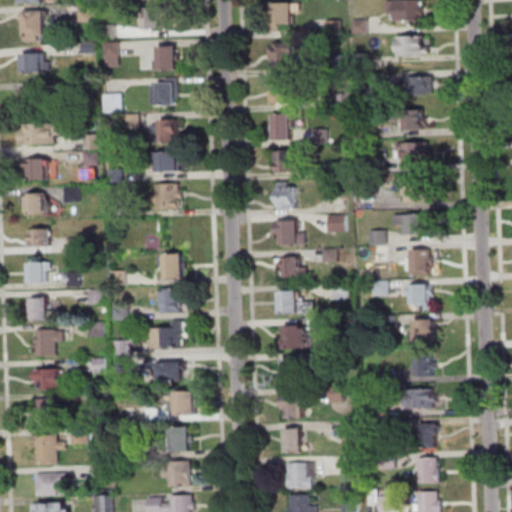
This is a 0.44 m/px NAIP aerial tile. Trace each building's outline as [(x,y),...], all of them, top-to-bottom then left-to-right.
[(397,20),(397,13),(389,14),(389,1),(423,0),(423,8),(425,8),(425,13),(423,13),(424,20),(397,20)] [(303,13),(296,13),(296,23),(275,24),(274,4),(303,3),(303,13)] [(95,22),(81,23),(80,8),(94,7),(95,22)] [(171,28),(144,29),(144,17),(152,16),(152,8),(177,7),(177,18),(171,18),(171,28)] [(48,35),(44,36),(44,40),(32,41),(31,36),(28,36),(27,20),(25,20),(24,13),(47,12),(48,35)] [(369,19),(370,32),(357,33),(356,20),(369,19)] [(343,21),(344,33),(328,34),(327,21),(343,21)] [(117,39),(105,39),(105,26),(117,25),(117,39)] [(401,55),(400,36),(423,35),(424,39),(426,39),(427,41),(431,41),(431,54),(401,55)] [(98,54),(86,54),(85,44),(98,43),(98,54)] [(121,67),(107,67),(107,43),(120,43),(121,67)] [(277,69),(276,44),(298,43),(299,56),(305,55),(305,68),(277,69)] [(179,69),(162,70),(161,47),(178,46),(179,69)] [(45,71),(27,72),(26,53),(44,53),(45,63),(51,63),(51,70),(45,70),(45,71)] [(330,69),(330,56),(344,55),(344,68),(330,69)] [(356,55),(371,55),(371,71),(357,71),(356,55)] [(371,90),(371,76),(388,75),(388,89),(371,90)] [(411,95),(411,78),(435,78),(436,94),(411,95)] [(66,97),(66,84),(81,83),(82,96),(66,97)] [(276,104),(275,83),(293,83),(293,103),(276,104)] [(154,106),(153,86),(161,85),(161,84),(178,84),(179,105),(154,106)] [(26,87),(46,87),(47,100),(26,101),(26,87)] [(108,112),(108,95),(125,94),(126,112),(108,112)] [(332,108),(331,96),(346,95),(346,108),(332,108)] [(425,129),(409,129),(408,111),(424,110),(425,129)] [(294,140),(277,140),(277,115),(300,114),(300,128),(294,128),(294,140)] [(143,115),(143,128),(130,128),(129,116),(143,115)] [(179,142),(164,143),(164,120),(180,120),(181,133),(179,134),(179,142)] [(58,144),(22,145),(21,132),(28,132),(28,126),(62,124),(63,135),(58,136),(58,144)] [(374,141),(360,141),(360,128),(374,127),(374,141)] [(330,144),(316,144),(316,131),(329,131),(330,144)] [(102,149),(87,150),(87,136),(102,135),(102,149)] [(406,164),(406,151),(400,151),(399,145),(431,144),(431,163),(406,164)] [(101,151),(102,166),(88,166),(87,151),(101,151)] [(279,172),(278,152),(310,151),(311,160),(299,161),(299,171),(279,172)] [(162,172),(161,153),(182,152),(183,172),(162,172)] [(31,160),(50,159),(51,179),(31,180),(31,160)] [(360,161),(373,160),(373,174),(360,175),(360,161)] [(335,176),(334,162),(348,162),(349,176),(335,176)] [(112,183),(112,171),(126,170),(126,183),(112,183)] [(408,203),(407,179),(429,179),(430,202),(408,203)] [(281,182),(290,182),(291,187),(298,186),(299,209),(282,210),(281,182)] [(163,209),(162,185),(181,185),(182,192),(185,192),(185,199),(182,200),(182,208),(163,209)] [(69,202),(68,189),(83,188),(84,202),(69,202)] [(375,208),(375,192),(361,192),(361,208),(375,208)] [(31,215),(30,195),(49,194),(50,215),(31,215)] [(128,217),(112,218),(112,203),(128,202),(128,217)] [(433,215),(434,234),(406,235),(405,225),(397,226),(397,217),(433,215)] [(349,232),(333,233),(332,217),(348,216),(349,232)] [(281,237),(281,221),(301,221),(301,234),(308,234),(309,245),(285,246),(285,237),(281,237)] [(53,229),(53,246),(33,247),(33,242),(36,241),(35,230),(53,229)] [(373,246),(373,232),(389,231),(390,246),(373,246)] [(83,252),(70,253),(70,239),(83,239),(83,252)] [(375,247),(388,247),(389,261),(376,261),(375,247)] [(327,262),(326,250),(339,249),(340,261),(327,262)] [(416,276),(415,252),(432,251),(433,275),(416,276)] [(186,279),(170,279),(169,254),(185,254),(186,279)] [(286,277),(285,258),(303,257),(304,276),(286,277)] [(33,264),(54,263),(55,270),(50,271),(50,283),(33,283),(33,264)] [(128,271),(129,286),(115,286),(115,272),(128,271)] [(84,273),(85,287),(71,287),(71,273),(84,273)] [(391,295),(377,295),(377,282),(391,281),(391,295)] [(352,299),(338,300),(337,284),(352,284),(352,299)] [(432,310),(416,311),(415,284),(431,284),(432,310)] [(166,312),(165,290),(184,290),(185,311),(166,312)] [(94,304),(93,291),(106,291),(106,304),(94,304)] [(318,313),(284,314),(283,291),(302,291),(302,303),(318,302),(318,313)] [(35,321),(35,299),(52,299),(52,320),(35,321)] [(117,308),(132,307),(132,320),(118,320),(117,308)] [(398,328),(384,329),(383,316),(398,316),(398,328)] [(331,330),(330,319),(344,318),(345,330),(331,330)] [(417,320),(438,319),(439,342),(418,342),(417,320)] [(192,322),(192,337),(185,337),(186,348),(155,349),(154,329),(176,328),(176,322),(188,321),(188,322),(192,322)] [(108,337),(94,337),(94,324),(108,323),(108,337)] [(288,350),(288,327),(305,327),(305,329),(308,329),(309,349),(288,350)] [(60,356),(41,357),(41,348),(38,349),(38,342),(40,342),(40,332),(66,331),(66,342),(59,342),(60,356)] [(119,355),(118,341),(134,340),(134,355),(119,355)] [(343,352),(344,366),(330,367),(330,353),(343,352)] [(134,371),(120,371),(119,358),(134,357),(134,371)] [(420,378),(419,357),(434,357),(434,377),(420,378)] [(109,358),(109,372),(97,373),(97,359),(109,358)] [(303,360),(304,383),(288,383),(288,361),(303,360)] [(186,362),(187,380),(163,380),(163,363),(186,362)] [(382,382),(381,370),(395,369),(396,382),(382,382)] [(43,390),(43,385),(41,386),(40,370),(63,370),(64,390),(43,390)] [(332,402),(332,387),(346,387),(346,402),(332,402)] [(436,409),(410,410),(409,392),(435,391),(436,409)] [(181,415),(180,393),(199,392),(199,415),(181,415)] [(96,405),(95,394),(109,394),(110,404),(96,405)] [(286,395),(307,395),(308,418),(290,419),(290,408),(287,408),(286,395)] [(386,412),(368,413),(367,398),(386,398),(386,412)] [(43,425),(42,400),(66,400),(66,410),(59,411),(60,424),(43,425)] [(131,408),(145,408),(146,422),(131,423),(131,408)] [(345,443),(344,424),(360,423),(360,443),(345,443)] [(424,447),(423,425),(440,424),(441,447),(424,447)] [(92,428),(92,444),(76,445),(75,428),(92,428)] [(172,453),(171,430),(192,429),(193,452),(172,453)] [(288,431),(305,430),(305,453),(288,453),(288,431)] [(62,435),(62,442),(70,442),(70,449),(62,450),(63,464),(41,464),(40,442),(37,442),(37,436),(62,435)] [(382,455),(397,454),(398,469),(382,470),(382,455)] [(345,474),(345,458),(361,458),(362,474),(345,474)] [(422,484),(422,459),(440,459),(440,469),(442,469),(442,483),(422,484)] [(195,463),(195,486),(174,487),(173,463),(195,463)] [(293,487),(292,465),(319,464),(319,479),(317,479),(318,488),(296,489),(296,487),(293,487)] [(97,481),(97,467),(113,467),(113,480),(97,481)] [(42,475),(71,474),(72,495),(42,496),(42,475)] [(441,493),(441,502),(443,501),(443,511),(423,511),(423,493),(441,493)] [(99,511),(99,497),(117,496),(117,511),(99,511)] [(153,511),(153,498),(167,498),(167,504),(175,504),(175,497),(196,496),(196,503),(199,503),(199,510),(196,510),(196,511),(153,511)] [(321,511),(293,511),(293,509),(296,509),(296,497),(314,496),(314,507),(321,507),(321,511)] [(400,511),(384,511),(383,497),(400,496),(400,511)] [(361,498),(361,511),(346,511),(346,499),(361,498)] [(43,503),(69,502),(69,509),(76,509),(76,511),(38,511),(38,505),(43,505),(43,503)]
